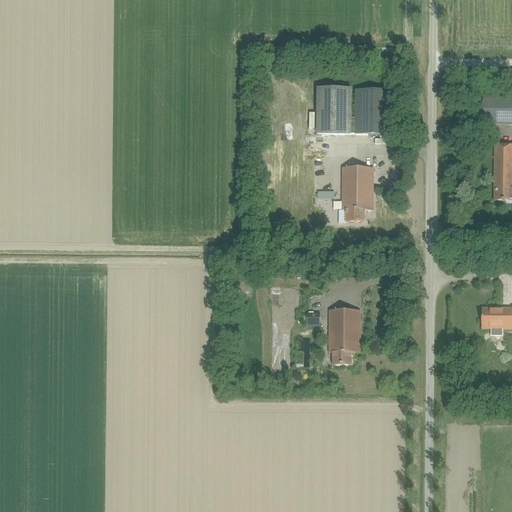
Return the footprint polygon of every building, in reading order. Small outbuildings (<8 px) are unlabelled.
[(318,91),(318,135),(392,136),(393,92),(355,91),(355,122),(352,122),(352,91),(318,91)] [(511,127),(511,97),(483,97),(483,127),(511,127)] [(511,202),(511,146),(495,146),(494,202),(511,202)] [(343,170),(344,170),(343,211),(343,212),(346,212),(346,224),(365,224),(365,212),(374,212),(374,211),(373,211),(374,171),(374,170),(343,170)] [(511,309),(483,309),(482,329),(511,329),(511,309)] [(360,354),(360,313),(360,312),(329,312),(329,313),(330,313),(330,354),(333,354),(333,366),(352,366),(352,354),(360,354)] [(308,314),(308,326),(320,326),(320,314),(308,314)]
